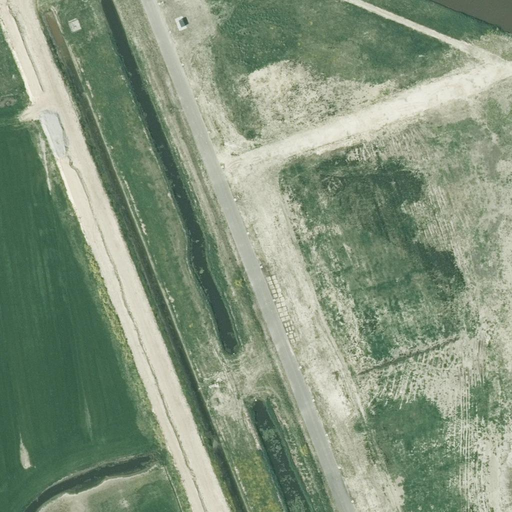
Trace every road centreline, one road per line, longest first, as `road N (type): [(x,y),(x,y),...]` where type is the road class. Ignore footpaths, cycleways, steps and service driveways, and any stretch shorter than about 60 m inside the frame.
road 1 (unclassified): [(346,511),(147,0)]
road 2 (unclassified): [(16,0),(215,511)]
